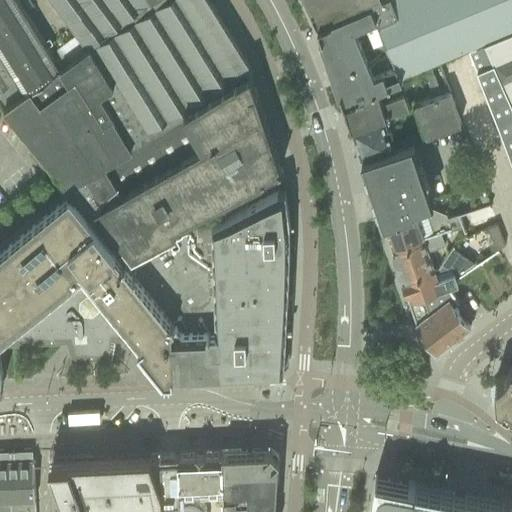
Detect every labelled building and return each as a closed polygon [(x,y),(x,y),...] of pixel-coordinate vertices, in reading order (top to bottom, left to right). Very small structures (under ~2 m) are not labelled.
[(0,0),(0,100),(4,106),(16,121),(70,188),(89,212),(97,209),(132,254),(130,256),(131,257),(176,231),(172,223),(262,176),(280,167),(265,118),(256,90),(252,75),(249,65),(208,0),(0,0)] [(306,0),(318,25),(377,0),(306,0)] [(511,0),(377,0),(318,25),(322,36),(327,33),(333,43),(335,46),(346,67),(334,72),(341,94),(343,99),(344,101),(394,80),(469,49),(511,31),(511,0)] [(511,31),(469,49),(504,139),(511,160),(511,31)] [(390,95),(407,89),(404,79),(387,86),(390,95)] [(383,85),(344,101),(348,115),(350,122),(351,124),(396,109),(409,104),(405,91),(387,97),(387,96),(383,86),(383,85)] [(448,89),(416,101),(428,134),(460,122),(448,89)] [(396,109),(351,124),(351,125),(352,127),(353,131),(359,147),(361,155),(394,144),(388,127),(401,123),(399,117),(397,110),(396,109)] [(394,144),(361,155),(365,167),(369,179),(371,186),(422,169),(412,140),(394,146),(394,144)] [(422,169),(371,186),(372,188),(379,209),(379,210),(382,217),(383,220),(414,210),(413,206),(414,206),(413,205),(432,199),(422,169)] [(2,245),(0,246),(0,366),(2,379),(1,379),(1,381),(4,381),(0,355),(0,341),(133,336),(133,335),(165,374),(172,374),(217,371),(218,371),(276,369),(277,369),(278,369),(278,368),(278,367),(282,363),(282,364),(283,364),(284,363),(284,362),(286,326),(287,312),(287,304),(288,291),(288,278),(289,269),(289,256),(289,250),(289,232),(289,221),(289,215),(288,210),(287,201),(287,196),(286,187),(285,185),(284,177),(283,175),(266,184),(265,184),(176,231),(131,257),(130,256),(132,254),(97,209),(89,212),(70,188),(11,237),(2,245)] [(414,210),(383,220),(387,232),(388,236),(393,249),(393,250),(424,238),(423,235),(440,229),(440,230),(450,226),(451,226),(448,217),(447,217),(446,213),(432,207),(427,209),(424,201),(413,205),(414,206),(413,206),(414,210)] [(451,226),(450,226),(451,230),(463,226),(458,214),(448,217),(451,226)] [(497,223),(488,227),(496,249),(505,243),(497,223)] [(424,238),(393,250),(396,260),(397,264),(402,278),(435,268),(428,249),(445,244),(440,230),(440,229),(423,235),(424,238)] [(403,279),(402,279),(407,294),(408,294),(417,321),(448,297),(453,304),(458,301),(449,287),(459,284),(456,277),(466,271),(477,263),(454,247),(454,246),(453,245),(437,268),(435,269),(435,268),(402,278),(403,279)] [(417,321),(416,322),(436,352),(470,327),(453,304),(448,297),(417,321)] [(112,336),(62,339),(68,359),(108,357),(112,336)] [(511,408),(511,363),(506,373),(491,385),(492,402),(509,411),(511,408)] [(0,460),(30,459),(30,449),(0,449),(0,460)] [(275,511),(278,457),(270,449),(222,451),(224,494),(225,496),(233,511),(275,511)] [(162,454),(161,454),(163,500),(180,499),(178,453),(176,453),(174,451),(164,451),(162,454)] [(163,511),(204,511),(203,509),(202,508),(200,506),(197,505),(194,503),(191,503),(188,503),(188,497),(225,496),(224,494),(222,451),(201,452),(178,453),(180,499),(163,500),(163,511)] [(150,456),(123,458),(150,511),(163,511),(161,454),(150,454),(150,456)] [(150,511),(123,458),(51,461),(56,474),(55,474),(68,511),(150,511)] [(36,497),(36,479),(35,459),(0,460),(0,511),(10,511),(10,498),(36,497)] [(367,511),(410,511),(416,483),(414,483),(408,481),(402,480),(375,475),(373,487),(367,511)] [(416,483),(410,511),(499,511),(505,501),(506,500),(416,482),(416,483)] [(511,511),(511,504),(505,501),(499,511),(511,511)]
